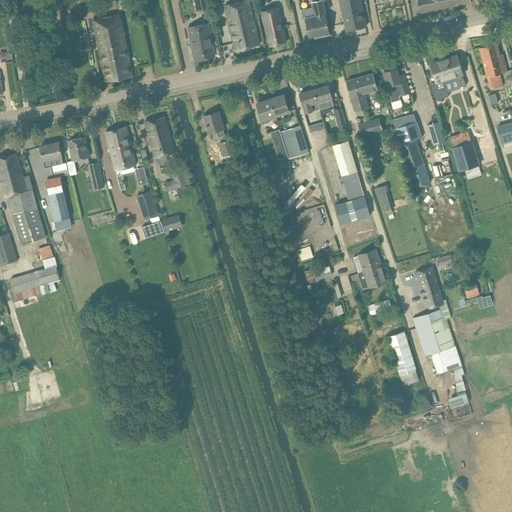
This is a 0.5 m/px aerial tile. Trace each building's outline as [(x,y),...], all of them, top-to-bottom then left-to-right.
[(89,0),(92,12),(100,11),(98,4),(104,3),(116,0),(89,0)] [(206,0),(194,0),(197,11),(203,10),(209,9),(206,0)] [(259,44),(257,34),(247,0),(246,0),(223,6),(235,50),(259,44)] [(304,18),(305,18),(309,39),(330,34),(322,0),(311,2),(313,8),(302,10),(304,18)] [(339,0),(344,21),(346,31),(366,27),(360,0),(339,0)] [(471,3),(470,0),(417,0),(420,13),(471,3)] [(286,42),(284,32),(277,8),(260,12),(270,46),(286,42)] [(132,76),(130,66),(120,15),(93,20),(106,81),(132,76)] [(206,24),(188,27),(190,38),(192,38),(194,44),(192,45),(195,61),(214,57),(208,23),(206,24)] [(506,72),(505,65),(502,54),(499,55),(496,44),(480,48),(491,90),(503,87),(500,74),(506,72)] [(444,83),(452,80),(458,79),(460,87),(466,85),(456,56),(446,59),(446,61),(432,66),(437,82),(431,84),(436,100),(448,96),(444,83)] [(396,69),(395,67),(393,66),(390,67),(389,69),(390,70),(383,72),(387,86),(391,103),(401,100),(400,96),(410,93),(404,74),(398,75),(396,69)] [(377,90),(375,83),(372,74),(347,81),(355,112),(369,108),(365,94),(377,90)] [(315,89),(314,89),(317,100),(318,102),(320,109),(328,107),(334,105),(328,85),(321,87),(320,85),(314,87),(315,89)] [(314,89),(300,94),(305,114),(320,109),(318,102),(317,100),(314,89)] [(283,95),(271,99),(276,114),(288,110),(283,95)] [(276,114),(271,99),(257,103),(260,112),(258,112),(262,125),(270,122),(268,116),(276,114)] [(340,132),(347,130),(341,108),(334,110),(340,132)] [(223,128),(221,121),(218,112),(204,116),(208,132),(216,130),(218,137),(225,135),(223,128)] [(393,120),(395,128),(417,121),(414,113),(393,120)] [(174,152),(167,126),(164,116),(145,121),(155,157),(174,152)] [(279,129),(288,157),(289,161),(295,159),(294,157),(309,152),(297,116),(290,118),(293,129),(283,132),(282,129),(279,129)] [(362,136),(383,130),(380,119),(359,125),(362,136)] [(417,121),(395,128),(401,145),(417,140),(423,138),(417,121)] [(440,122),(427,126),(434,145),(446,142),(440,122)] [(511,122),(497,126),(502,144),(511,141),(511,122)] [(136,165),(126,126),(105,131),(115,170),(136,165)] [(451,148),(472,142),(468,128),(462,130),(463,133),(448,138),(451,148)] [(288,157),(279,129),(270,132),(279,159),(288,157)] [(89,157),(86,147),(84,137),(68,140),(73,161),(89,157)] [(229,140),(218,143),(222,156),(223,157),(233,154),(233,153),(233,152),(229,140)] [(364,196),(357,171),(348,140),(333,145),(350,201),(334,205),(340,224),(370,215),(364,196)] [(417,140),(401,145),(400,145),(407,169),(424,164),(417,140)] [(472,142),(451,148),(458,171),(479,164),(475,151),(472,142)] [(63,164),(61,152),(58,143),(40,146),(45,168),(63,164)] [(481,149),(475,151),(479,164),(485,162),(481,149)] [(47,237),(29,176),(22,178),(16,153),(0,157),(0,176),(5,196),(7,195),(21,245),(47,237)] [(103,188),(101,178),(98,162),(89,164),(93,180),(95,190),(103,188)] [(424,164),(407,169),(414,188),(430,183),(424,164)] [(174,180),(164,182),(167,192),(185,187),(180,169),(172,171),(174,180)] [(61,178),(46,181),(49,194),(63,191),(61,178)] [(63,191),(49,194),(54,220),(69,217),(63,191)] [(136,195),(144,219),(158,214),(150,191),(136,195)] [(179,214),(161,220),(165,231),(165,233),(183,226),(179,214)] [(69,217),(54,220),(56,230),(71,227),(69,217)] [(142,227),(145,238),(165,231),(161,220),(142,227)] [(11,234),(0,237),(0,263),(1,266),(18,261),(14,244),(11,234)] [(45,268),(11,279),(17,301),(43,293),(43,295),(50,293),(57,291),(55,282),(61,280),(56,265),(57,265),(55,256),(54,257),(50,245),(39,248),(45,268)] [(299,249),(302,258),(313,256),(310,246),(299,249)] [(358,273),(381,265),(376,250),(359,255),(359,256),(354,257),(358,273)] [(451,254),(438,258),(440,266),(454,262),(451,254)] [(386,282),(381,265),(358,273),(359,273),(358,273),(363,289),(386,282)] [(308,284),(332,276),(329,266),(314,271),(313,268),(304,271),(308,284)] [(415,272),(422,294),(439,289),(433,267),(415,272)] [(467,299),(479,294),(476,284),(463,288),(467,299)] [(439,289),(422,294),(424,303),(427,302),(429,308),(443,304),(439,289)] [(490,295),(480,298),(482,306),(493,303),(490,295)] [(371,314),(391,308),(388,300),(369,306),(371,314)] [(123,311),(121,301),(113,303),(116,313),(123,311)] [(425,356),(431,354),(437,373),(462,365),(444,308),(413,318),(425,356)] [(419,380),(415,370),(404,332),(388,336),(403,385),(419,380)]
